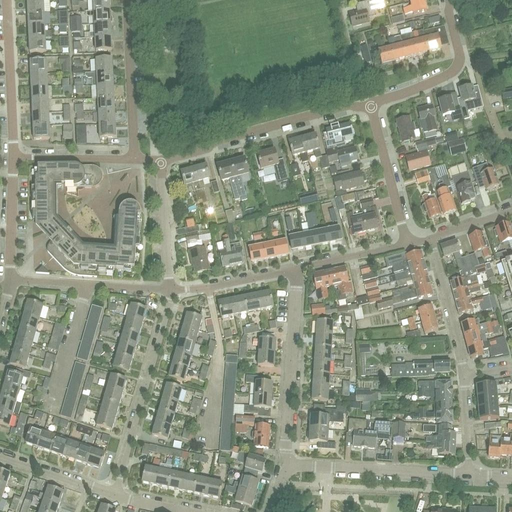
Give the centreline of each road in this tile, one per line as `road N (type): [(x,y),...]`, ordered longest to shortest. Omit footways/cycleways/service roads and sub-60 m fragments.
road 1 (residential): [(160,159),(369,103)]
road 2 (residential): [(114,495),(169,290)]
road 3 (residential): [(291,466),(284,450),(298,268)]
road 4 (residential): [(291,466),(467,476)]
road 5 (residential): [(369,103),(456,68),(447,0)]
road 6 (residential): [(135,159),(125,0)]
road 7 (residential): [(12,156),(7,0)]
road 8 (residential): [(406,244),(369,103)]
road 9 (residential): [(462,372),(431,236)]
road 10 (residential): [(169,290),(160,159)]
road 11 (residential): [(298,268),(169,290)]
road 12 (residential): [(56,404),(89,283)]
road 13 (residential): [(135,159),(12,156)]
road 14 (residential): [(9,279),(12,156)]
road 15 (residential): [(114,495),(0,455)]
